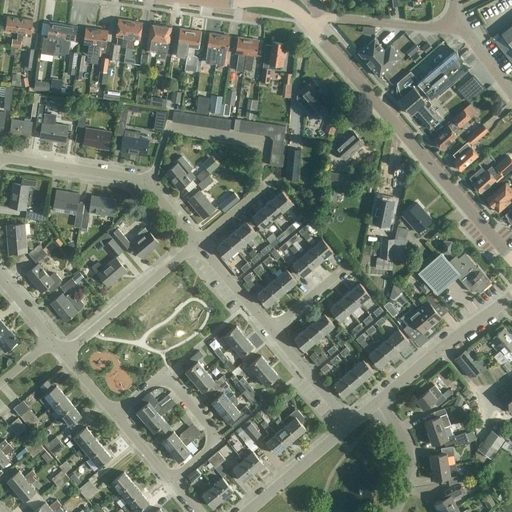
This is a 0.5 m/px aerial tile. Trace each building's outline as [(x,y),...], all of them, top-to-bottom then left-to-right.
[(4,30),(17,32),(19,19),(6,17),(4,30)] [(17,40),(16,48),(20,49),(21,42),(22,42),(23,33),(30,34),(32,20),(19,19),(17,32),(18,32),(17,40)] [(121,47),(126,48),(130,22),(119,20),(116,37),(123,37),(121,47)] [(130,59),(132,49),(133,39),(140,40),(142,23),(130,22),(126,48),(124,64),(133,65),(134,59),(130,59)] [(43,42),(41,54),(53,56),(55,46),(56,38),(58,24),(49,23),(48,36),(44,35),(43,42)] [(65,56),(66,52),(66,48),(64,47),(67,26),(58,24),(56,38),(61,39),(60,47),(61,47),(60,55),(65,56)] [(146,52),(157,53),(161,26),(150,25),(146,52)] [(494,37),(496,41),(495,42),(511,63),(511,25),(501,34),(502,36),(500,37),(498,34),(494,37)] [(77,27),(67,26),(64,47),(66,48),(66,52),(68,53),(70,40),(75,41),(77,27)] [(167,55),(169,43),(171,28),(161,26),(157,53),(167,55)] [(87,63),(92,63),(92,57),(96,30),(86,28),(83,44),(89,45),(87,56),(87,63)] [(180,29),(177,45),(182,46),(180,54),(187,55),(190,31),(180,29)] [(99,56),(98,56),(100,46),(106,47),(108,31),(96,30),(92,57),(92,63),(97,64),(99,56)] [(195,72),(196,71),(200,72),(201,67),(202,58),(198,58),(193,55),(194,48),(199,49),(201,32),(190,31),(187,55),(186,63),(185,65),(185,70),(195,72)] [(207,50),(205,63),(215,64),(220,35),(209,33),(207,50)] [(230,36),(220,35),(215,64),(226,66),(230,36)] [(238,37),(236,54),(240,54),(237,71),(243,72),(243,70),(248,39),(238,37)] [(251,71),(253,56),(256,57),(259,40),(248,39),(243,70),(251,71)] [(374,39),(358,53),(379,77),(387,70),(401,57),(390,45),(385,50),(374,39)] [(266,45),(265,52),(261,82),(269,83),(270,76),(269,76),(270,68),(276,69),(275,70),(281,70),(282,66),(283,57),(285,57),(286,53),(284,52),(285,44),(272,42),(271,46),(266,45)] [(427,43),(422,48),(426,52),(431,47),(427,43)] [(110,44),(108,58),(109,59),(109,60),(115,61),(118,45),(110,44)] [(27,49),(25,67),(31,68),(34,50),(27,49)] [(70,52),(69,61),(68,66),(76,67),(77,53),(70,52)] [(414,112),(417,115),(430,103),(427,100),(450,80),(451,80),(466,67),(453,52),(399,100),(411,114),(414,112)] [(83,72),(85,56),(78,55),(76,71),(83,72)] [(107,73),(109,60),(109,59),(108,58),(101,58),(99,72),(107,73)] [(284,74),(283,84),(291,84),(292,75),(284,74)] [(484,88),(474,76),(459,90),(469,101),(484,88)] [(20,79),(21,87),(29,86),(27,78),(20,79)] [(64,86),(73,86),(73,78),(64,78),(64,86)] [(52,79),(50,92),(59,93),(61,80),(52,79)] [(307,109),(311,106),(325,94),(318,87),(319,86),(318,85),(318,82),(316,80),(314,80),(313,79),(299,92),(301,93),(297,96),(297,99),(307,109)] [(34,89),(49,91),(50,82),(35,80),(34,89)] [(162,80),(160,91),(167,92),(168,81),(162,80)] [(244,98),(246,85),(239,84),(237,97),(244,98)] [(9,111),(13,87),(6,86),(4,102),(3,110),(9,111)] [(120,92),(108,90),(107,99),(119,101),(120,92)] [(234,105),(236,91),(227,90),(225,103),(234,105)] [(31,116),(36,117),(37,114),(40,94),(34,94),(31,116)] [(53,98),(40,96),(41,95),(40,94),(37,114),(36,117),(43,118),(46,105),(52,105),(53,98)] [(211,101),(209,112),(220,114),(222,103),(211,101)] [(197,103),(196,112),(208,114),(209,104),(197,103)] [(431,104),(430,103),(417,115),(429,129),(441,118),(430,105),(431,104)] [(128,107),(122,106),(117,134),(124,135),(128,107)] [(245,117),(256,119),(257,109),(246,107),(245,117)] [(345,130),(350,110),(341,108),(335,127),(345,130)] [(456,135),(453,132),(470,118),(462,110),(450,120),(452,122),(444,129),(433,139),(441,149),(456,135)] [(79,113),(77,127),(84,128),(87,114),(79,113)] [(32,122),(30,122),(31,119),(25,118),(24,121),(12,119),(10,134),(29,137),(32,122)] [(68,126),(42,122),(39,139),(65,142),(68,126)] [(271,124),(269,136),(272,141),(283,143),(285,126),(271,124)] [(467,138),(473,145),(488,131),(483,124),(467,138)] [(110,132),(86,128),(83,145),(99,147),(99,148),(107,149),(110,132)] [(338,145),(334,149),(341,155),(345,161),(364,144),(353,132),(338,145)] [(148,140),(123,136),(120,151),(146,155),(148,140)] [(453,162),(460,171),(477,155),(470,147),(469,147),(466,143),(453,155),(456,159),(453,162)] [(288,148),(285,178),(298,179),(300,149),(288,148)] [(284,155),(283,155),(271,153),(270,159),(283,161),(284,155)] [(177,163),(165,173),(179,190),(195,177),(190,171),(193,169),(182,155),(176,160),(177,163)] [(481,168),(469,178),(473,183),(472,184),(480,193),(495,179),(497,182),(511,168),(511,159),(509,156),(496,167),(497,169),(495,171),(491,167),(487,170),(485,172),(481,168)] [(283,161),(270,159),(269,165),(282,167),(283,161)] [(206,168),(197,176),(201,181),(208,175),(211,173),(210,173),(208,170),(206,168)] [(347,174),(331,172),(329,184),(345,186),(347,174)] [(214,181),(208,175),(201,181),(201,182),(198,185),(202,190),(214,181)] [(36,181),(23,179),(22,185),(13,183),(9,207),(25,209),(29,186),(35,187),(36,181)] [(511,195),(511,190),(511,189),(506,183),(506,184),(499,189),(499,188),(486,200),(493,208),(494,208),(498,212),(510,201),(508,199),(511,195)] [(77,211),(78,202),(79,194),(56,190),(53,207),(77,211)] [(199,191),(188,200),(203,219),(215,209),(199,191)] [(281,191),(271,200),(282,212),(291,204),(281,191)] [(85,204),(83,214),(82,214),(80,228),(81,228),(80,231),(86,232),(87,229),(90,212),(114,215),(116,199),(92,196),(90,205),(85,204)] [(229,196),(218,206),(224,213),(235,204),(229,196)] [(392,202),(378,199),(374,223),(388,226),(392,202)] [(271,200),(262,208),(272,220),(282,212),(271,200)] [(417,203),(403,216),(417,233),(432,220),(417,203)] [(252,217),(262,229),(272,220),(262,208),(252,217)] [(25,218),(45,221),(46,215),(26,211),(25,218)] [(74,227),(80,228),(82,214),(76,213),(74,227)] [(296,221),(292,224),(296,228),(296,229),(300,226),(306,220),(302,216),(296,221)] [(256,234),(246,222),(236,230),(246,242),(249,245),(253,242),(251,240),(258,235),(256,234)] [(6,225),(9,253),(27,251),(24,223),(6,225)] [(286,230),(283,232),(286,237),(296,228),(292,224),(286,230)] [(305,226),(298,232),(302,236),(309,230),(305,226)] [(130,244),(122,234),(117,228),(116,228),(115,227),(109,232),(123,250),(125,248),(130,244)] [(158,243),(148,232),(145,227),(138,233),(140,239),(132,246),(142,257),(158,243)] [(403,261),(405,240),(408,230),(397,227),(395,239),(393,259),(403,261)] [(236,230),(226,238),(237,250),(240,254),(243,251),(240,247),(246,242),(236,230)] [(286,237),(283,232),(276,238),(280,242),(286,237)] [(108,233),(101,238),(106,244),(104,245),(115,257),(123,250),(108,233)] [(295,234),(289,240),(292,244),(299,238),(295,234)] [(58,238),(53,242),(58,248),(63,244),(58,238)] [(231,255),(237,250),(226,238),(216,247),(227,259),(230,262),(234,259),(231,255)] [(381,238),(380,258),(376,258),(375,269),(392,270),(393,259),(395,239),(381,238)] [(321,239),(312,248),(322,260),(332,252),(321,239)] [(28,254),(32,259),(45,248),(49,245),(44,240),(39,245),(28,254)] [(285,243),(279,248),(282,252),(289,247),(292,244),(289,240),(285,243)] [(451,253),(452,241),(444,241),(443,252),(451,253)] [(266,246),(260,252),(264,256),(270,250),(266,246)] [(36,263),(47,254),(49,252),(45,248),(32,259),(36,263)] [(312,248),(302,256),(312,268),(322,260),(312,248)] [(296,256),(299,259),(292,264),(302,276),(312,268),(302,256),(300,253),(296,256)] [(441,254),(420,273),(436,292),(455,275),(470,292),(471,291),(480,291),(480,292),(491,283),(489,281),(489,280),(478,266),(477,267),(464,253),(458,258),(455,256),(448,262),(441,254)] [(250,260),(254,264),(261,258),(257,254),(250,260)] [(269,256),(263,262),(266,266),(273,260),(269,256)] [(115,258),(104,268),(100,263),(97,262),(92,266),(92,269),(97,273),(108,286),(126,271),(115,258)] [(53,273),(49,276),(38,263),(26,274),(41,292),(47,287),(49,291),(53,291),(61,284),(62,280),(56,273),(53,273)] [(240,268),(244,272),(251,267),(247,263),(240,268)] [(260,264),(253,270),(257,274),(263,268),(260,264)] [(286,270),(276,278),(286,290),(296,282),(286,270)] [(76,284),(75,283),(80,279),(83,276),(79,272),(71,278),(60,287),(65,293),(76,284)] [(250,273),(243,278),(247,283),(253,277),(250,273)] [(276,278),(266,286),(276,298),(286,290),(276,278)] [(359,284),(349,292),(359,304),(369,296),(359,284)] [(256,295),(262,301),(267,307),(276,298),(266,286),(256,295)] [(349,292),(339,300),(350,312),(359,304),(349,292)] [(77,311),(82,307),(81,307),(83,305),(83,303),(81,300),(78,300),(77,301),(70,293),(65,297),(62,293),(50,303),(66,321),(77,311)] [(423,306),(418,310),(432,325),(441,318),(434,310),(439,306),(429,294),(420,302),(423,306)] [(414,304),(416,296),(408,295),(407,302),(414,304)] [(340,321),(350,312),(339,300),(329,309),(340,321)] [(379,307),(373,313),(376,317),(383,311),(379,307)] [(409,310),(401,317),(411,329),(416,325),(422,333),(432,325),(418,310),(413,315),(409,310)] [(323,314),(313,322),(324,334),(334,326),(323,314)] [(363,321),(366,325),(373,320),(369,315),(363,321)] [(382,317),(375,323),(379,327),(386,321),(382,317)] [(0,346),(5,352),(18,340),(12,333),(12,334),(0,320),(0,346)] [(313,322),(304,330),(314,343),(324,334),(313,322)] [(354,329),(357,333),(363,328),(360,324),(354,329)] [(372,325),(365,331),(369,335),(376,330),(372,325)] [(224,336),(232,346),(244,336),(236,326),(224,336)] [(511,336),(504,328),(491,340),(510,361),(511,360),(511,336)] [(304,330),(294,339),(304,351),(314,343),(304,330)] [(398,330),(388,338),(398,350),(408,342),(398,330)] [(362,334),(356,340),(359,344),(366,338),(362,334)] [(232,346),(241,356),(253,346),(244,336),(232,346)] [(341,347),(347,341),(344,337),(337,343),(341,347)] [(388,338),(378,347),(388,359),(398,350),(388,338)] [(327,351),(331,355),(337,350),(334,345),(327,351)] [(346,347),(339,353),(343,357),(350,351),(346,347)] [(378,367),(388,359),(378,347),(368,355),(378,367)] [(213,352),(219,358),(223,354),(218,348),(213,352)] [(185,371),(194,381),(206,371),(197,360),(203,355),(199,350),(189,359),(193,365),(185,371)] [(469,377),(482,372),(486,370),(481,357),(474,361),(465,350),(454,359),(469,377)] [(309,357),(317,367),(327,358),(324,354),(319,358),(315,352),(309,357)] [(229,361),(223,354),(219,358),(224,364),(229,361)] [(248,366),(257,376),(269,365),(261,355),(248,366)] [(336,356),(330,361),(334,365),(340,360),(336,356)] [(362,360),(352,368),(363,380),(373,372),(362,360)] [(326,364),(320,369),(324,374),(330,368),(326,364)] [(257,376),(266,386),(278,376),(269,365),(257,376)] [(352,368),(343,376),(353,389),(363,380),(352,368)] [(210,385),(215,390),(225,381),(221,377),(217,380),(216,379),(214,381),(206,371),(194,381),(202,391),(210,385)] [(343,397),(353,389),(343,376),(333,385),(343,397)] [(238,381),(244,387),(248,383),(243,377),(238,381)] [(47,393),(39,400),(43,404),(47,400),(52,406),(65,395),(56,385),(55,387),(48,379),(41,386),(47,393)] [(211,402),(220,412),(232,402),(223,391),(229,386),(225,381),(215,390),(219,396),(211,402)] [(511,381),(496,395),(511,413),(511,412),(511,381)] [(248,383),(244,387),(253,398),(257,395),(248,383)] [(448,389),(441,394),(434,385),(416,400),(423,409),(433,402),(436,406),(452,394),(448,389)] [(292,390),(291,391),(289,388),(281,394),(283,397),(282,398),(285,403),(296,394),(292,390)] [(462,398),(468,404),(471,402),(475,407),(480,403),(474,396),(476,395),(472,390),(462,398)] [(136,412),(145,422),(172,399),(168,394),(157,403),(158,404),(153,407),(148,401),(136,412)] [(56,410),(60,416),(61,416),(73,405),(65,395),(52,406),(47,410),(50,414),(53,413),(56,410)] [(169,426),(160,416),(165,412),(165,413),(176,404),(172,399),(145,422),(153,432),(155,430),(159,434),(169,426)] [(463,402),(456,399),(453,407),(460,409),(463,402)] [(19,405),(18,404),(33,422),(38,419),(23,401),(19,405)] [(251,412),(247,407),(245,405),(239,411),(232,402),(220,412),(228,422),(236,416),(240,421),(251,412)] [(33,423),(33,422),(18,404),(13,408),(34,432),(38,429),(33,423)] [(82,415),(73,405),(61,416),(60,416),(55,420),(59,424),(64,419),(69,426),(82,415)] [(270,407),(266,411),(271,417),(275,414),(270,407)] [(423,422),(428,433),(443,427),(444,428),(451,425),(445,409),(433,413),(434,418),(423,422)] [(305,429),(301,423),(303,422),(303,417),(298,411),(295,410),(282,421),(295,437),(305,429)] [(190,413),(184,418),(189,423),(195,419),(190,413)] [(18,418),(13,422),(21,432),(26,428),(18,418)] [(281,428),(275,433),(286,446),(295,437),(282,421),(279,418),(275,421),(281,428)] [(21,432),(13,422),(8,426),(17,436),(21,432)] [(173,431),(169,427),(169,426),(159,434),(159,435),(160,434),(164,439),(161,441),(170,451),(197,428),(193,423),(182,432),(182,433),(178,436),(173,431)] [(251,423),(243,429),(250,438),(251,438),(253,441),(260,434),(251,423)] [(268,434),(263,439),(276,454),(286,446),(275,433),(269,426),(265,430),(268,434)] [(443,427),(428,433),(432,444),(443,440),(445,446),(453,443),(454,445),(469,442),(476,440),(473,431),(466,433),(466,432),(454,436),(453,433),(451,434),(452,433),(452,430),(452,428),(450,426),(448,426),(444,428),(443,427)] [(69,448),(73,445),(77,442),(82,448),(94,437),(86,427),(73,438),(66,444),(69,448)] [(197,428),(170,451),(178,461),(190,451),(192,453),(198,448),(191,441),(201,433),(197,428)] [(245,442),(250,438),(243,429),(238,434),(245,442)] [(477,449),(490,459),(504,440),(491,430),(477,449)] [(24,436),(29,442),(33,438),(29,433),(24,436)] [(45,446),(49,451),(60,442),(56,437),(45,446)] [(79,457),(85,452),(90,457),(103,447),(94,437),(82,448),(75,453),(79,457)] [(25,448),(29,453),(39,444),(36,439),(25,448)] [(64,446),(60,442),(49,451),(53,455),(64,446)] [(248,454),(253,446),(248,442),(242,451),(248,454)] [(8,444),(0,450),(0,466),(9,459),(5,455),(13,448),(8,443),(8,444)] [(44,449),(39,444),(29,453),(33,458),(44,449)] [(111,457),(103,447),(90,457),(99,467),(111,457)] [(429,455),(431,467),(455,464),(453,452),(452,447),(440,449),(441,454),(429,455)] [(247,456),(244,452),(243,452),(240,450),(239,448),(236,451),(254,473),(264,464),(253,451),(247,456)] [(231,454),(235,459),(239,463),(233,468),(244,481),(254,473),(236,451),(235,450),(231,454)] [(218,451),(213,456),(220,464),(225,460),(218,451)] [(213,456),(207,460),(215,469),(220,464),(213,456)] [(59,466),(62,470),(65,474),(67,471),(71,468),(66,461),(62,465),(61,464),(59,466)] [(457,481),(456,476),(455,465),(455,464),(431,467),(433,479),(444,477),(445,483),(457,481)] [(201,475),(200,475),(202,473),(197,468),(196,470),(187,477),(192,482),(201,475)] [(7,481),(15,491),(35,474),(32,470),(24,477),(18,471),(7,481)] [(51,479),(55,484),(66,475),(65,474),(62,470),(51,479)] [(111,482),(120,492),(132,482),(124,472),(111,482)] [(36,491),(30,485),(36,480),(33,476),(36,474),(35,474),(15,491),(24,501),(36,491)] [(70,479),(66,475),(55,484),(59,488),(70,479)] [(213,478),(209,481),(223,499),(233,490),(222,477),(216,482),(213,478)] [(89,481),(78,490),(82,494),(93,485),(89,481)] [(204,485),(208,489),(203,494),(213,507),(223,499),(209,481),(204,485)] [(120,492),(114,497),(117,501),(123,496),(128,502),(141,491),(132,482),(120,492)] [(97,490),(93,485),(82,494),(86,499),(97,490)] [(434,503),(439,511),(444,511),(456,506),(452,499),(464,493),(460,485),(454,486),(443,492),(445,496),(434,503)] [(125,511),(132,506),(137,511),(149,501),(141,491),(128,502),(122,507),(125,511)] [(482,497),(488,508),(495,504),(489,494),(482,497)] [(56,500),(49,507),(45,502),(33,511),(53,511),(59,507),(61,505),(56,500)]
